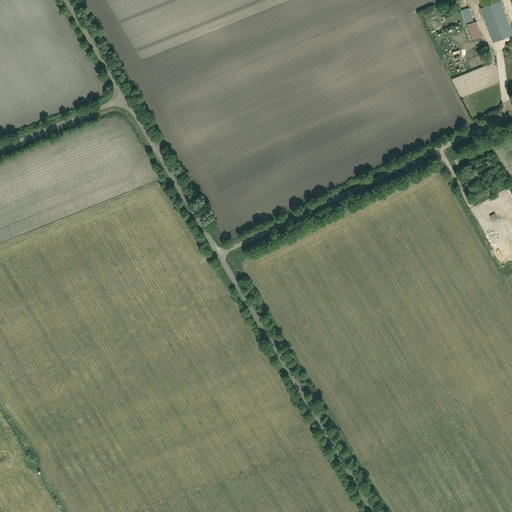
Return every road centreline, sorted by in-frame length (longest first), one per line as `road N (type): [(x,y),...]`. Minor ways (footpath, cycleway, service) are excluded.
road 1 (residential): [(511,113),(218,254)]
road 2 (residential): [(218,254),(373,511)]
road 3 (residential): [(121,97),(218,254)]
road 4 (residential): [(121,97),(0,146)]
